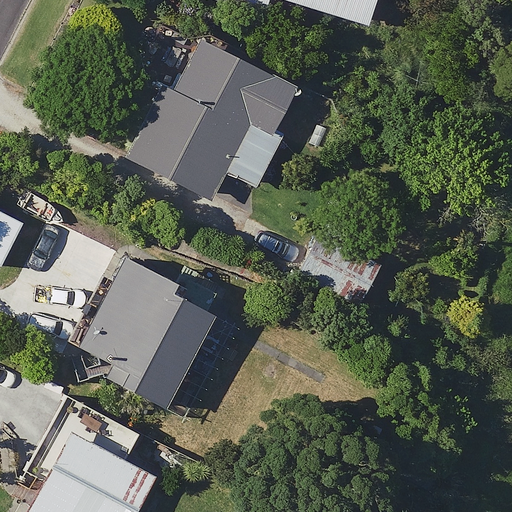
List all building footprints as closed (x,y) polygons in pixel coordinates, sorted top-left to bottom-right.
[(362,0),(211,0),(272,16),(276,0),(282,0),(357,20),(362,0)] [(286,77),(187,27),(123,155),(203,196),(217,168),(248,184),(275,131),(262,124),(286,77)] [(373,258),(298,229),(281,274),(355,304),(373,258)] [(209,291),(111,243),(64,338),(99,355),(92,369),(156,400),(209,291)] [(129,431),(64,400),(9,511),(124,511),(146,469),(117,456),(129,431)]
